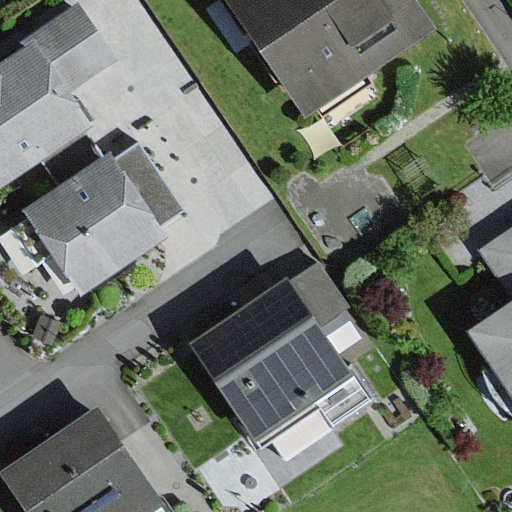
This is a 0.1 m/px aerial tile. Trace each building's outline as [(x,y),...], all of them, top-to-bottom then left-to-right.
[(213,0),(299,124),(426,37),(400,0),(213,0)] [(19,43),(25,51),(59,101),(113,64),(73,6),(19,43)] [(25,51),(0,67),(0,190),(37,165),(83,133),(59,101),(25,51)] [(83,133),(37,165),(57,192),(103,161),(83,133)] [(57,192),(18,219),(76,303),(159,246),(151,234),(185,211),(134,139),(103,161),(57,192)] [(511,234),(481,256),(511,301),(511,308),(466,340),(511,407),(511,234)] [(312,263),(281,284),(315,332),(345,311),(312,263)] [(281,284),(184,353),(251,447),(348,377),(315,332),(281,284)] [(93,414),(0,476),(0,488),(16,511),(159,511),(160,511),(93,414)]
